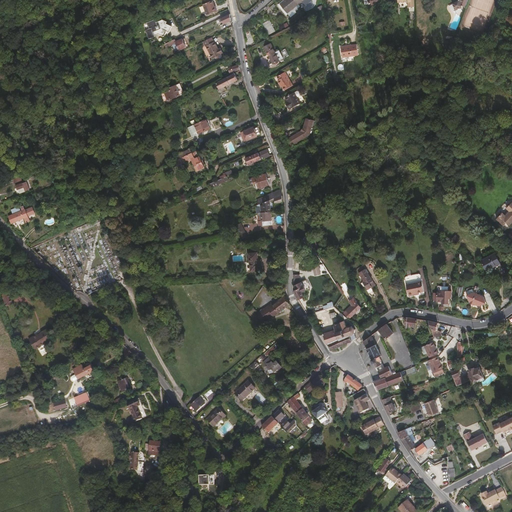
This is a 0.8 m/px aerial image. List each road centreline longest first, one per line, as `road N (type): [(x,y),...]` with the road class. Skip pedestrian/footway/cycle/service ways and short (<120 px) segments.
road 1 (residential): [(331,358),(226,455),(157,372),(38,259)]
road 2 (unclassified): [(237,26),(250,87),(286,180),(290,295),(331,358)]
road 3 (residential): [(350,362),(358,340),(392,313),(473,324),(511,308)]
road 4 (unclassified): [(350,362),(399,445),(456,511)]
